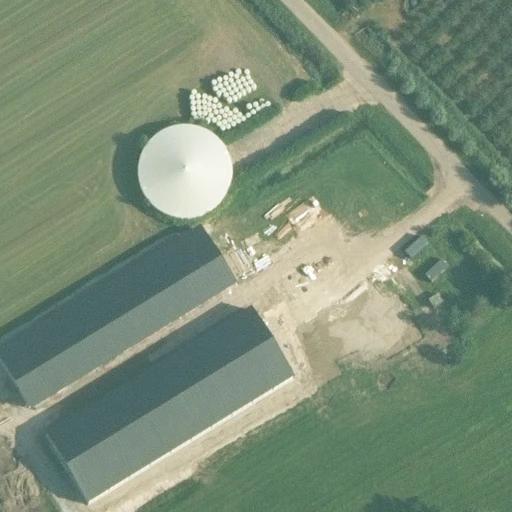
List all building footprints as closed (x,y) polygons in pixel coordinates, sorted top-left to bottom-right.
[(163,219),(167,221),(170,222),(174,223),(178,223),(182,224),(186,224),(190,224),(193,223),(197,222),(201,221),(205,219),(209,217),(212,215),(215,212),(218,209),(221,206),(223,203),(225,199),(227,195),(229,191),(230,187),(230,183),(231,179),(231,175),(230,171),(230,167),(229,163),(227,159),(225,155),(223,152),(221,148),(218,145),(216,143),(213,140),(209,138),(206,136),(202,134),(198,133),(195,131),(191,131),(187,130),(183,130),(179,131),(175,131),(171,132),(167,134),(163,135),(160,137),(156,139),(153,142),(150,145),(148,148),(145,151),(143,155),(141,158),(140,162),(139,166),(138,170),(137,175),(137,179),(138,183),(138,187),(139,191),(141,195),(143,199),(145,202),(147,206),(150,209),(153,212),(156,214),(159,217),(163,219)] [(285,210),(296,233),(327,219),(317,196),(285,210)] [(160,249),(103,282),(135,336),(192,298),(160,249)] [(393,300),(363,320),(387,360),(410,344),(397,325),(420,309),(425,320),(453,303),(423,255),(385,279),(393,300)] [(305,257),(147,351),(201,439),(356,339),(305,257)]
